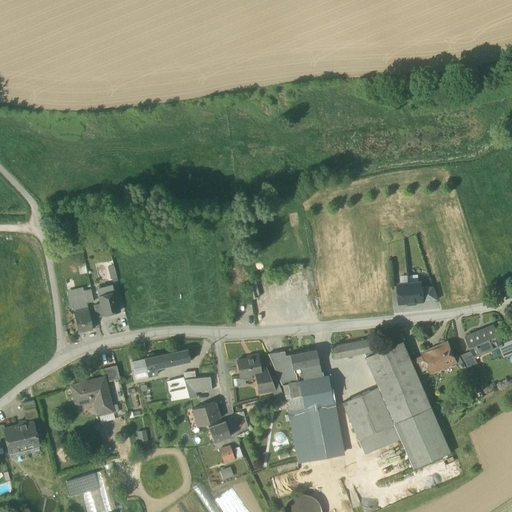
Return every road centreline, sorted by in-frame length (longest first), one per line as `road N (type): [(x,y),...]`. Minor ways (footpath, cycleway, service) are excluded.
road 1 (residential): [(511,298),(440,316),(256,334),(173,330),(65,356)]
road 2 (residential): [(65,356),(44,228),(34,203),(0,169)]
